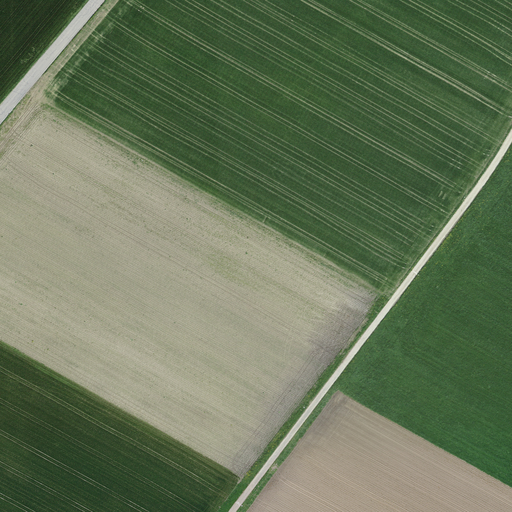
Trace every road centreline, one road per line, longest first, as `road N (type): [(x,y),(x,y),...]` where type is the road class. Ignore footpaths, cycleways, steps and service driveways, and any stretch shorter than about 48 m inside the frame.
road 1 (track): [(511,146),(234,511)]
road 2 (residential): [(0,115),(99,0)]
